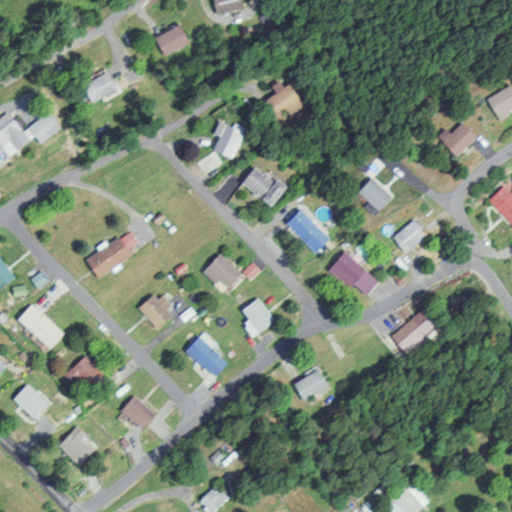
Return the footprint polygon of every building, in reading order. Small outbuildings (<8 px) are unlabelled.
[(244,8),(242,0),(208,0),(212,15),(244,8)] [(153,35),(160,55),(186,45),(179,25),(153,35)] [(77,85),(87,104),(114,89),(105,71),(77,85)] [(272,92),(261,101),(277,124),(302,106),(285,83),(280,87),(275,81),(268,86),(272,92)] [(511,107),(511,98),(503,85),(480,100),(494,120),(511,107)] [(0,162),(32,139),(36,145),(58,128),(45,111),(20,130),(5,112),(0,115),(0,149),(1,151),(0,151),(0,162)] [(227,159),(240,133),(219,122),(206,148),(227,159)] [(436,129),(428,140),(452,157),(467,134),(451,123),(444,134),(436,129)] [(236,182),(265,208),(282,189),(252,163),(236,182)] [(371,211),(386,195),(365,176),(350,192),(371,211)] [(511,226),(511,199),(498,185),(483,200),(510,228),(511,226)] [(280,223),(310,253),(326,237),(296,207),(280,223)] [(423,233),(410,218),(387,237),(400,253),(423,233)] [(91,278),(136,246),(124,229),(79,261),(91,278)] [(343,290),(349,284),(360,295),(373,283),(340,250),(322,268),(343,290)] [(198,268),(223,293),(240,276),(215,251),(198,268)] [(19,275),(0,253),(0,283),(4,288),(19,275)] [(160,307),(162,305),(149,291),(132,306),(153,328),(168,315),(160,307)] [(248,336),(272,320),(254,295),(237,308),(244,318),(238,322),(248,336)] [(54,348),(68,334),(37,303),(23,317),(54,348)] [(387,334),(405,357),(427,341),(410,317),(387,334)] [(180,348),(209,378),(223,363),(194,334),(180,348)] [(64,378),(86,399),(110,374),(89,353),(64,378)] [(0,377),(11,365),(0,355),(0,377)] [(298,400),(324,386),(315,368),(289,382),(298,400)] [(17,396),(38,417),(52,403),(31,382),(17,396)] [(159,413),(138,393),(124,407),(145,427),(159,413)] [(91,432),(81,423),(61,443),(84,465),(99,449),(86,437),(91,432)] [(380,500),(388,511),(412,511),(426,501),(409,478),(380,500)] [(212,485),(195,497),(206,511),(222,499),(212,485)]
